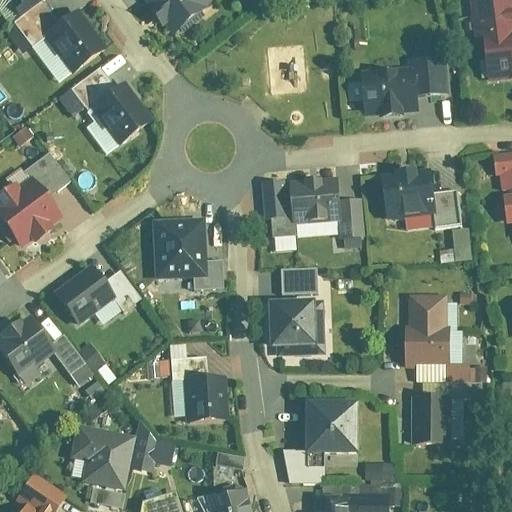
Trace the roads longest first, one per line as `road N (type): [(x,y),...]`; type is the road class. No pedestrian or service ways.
road 1 (residential): [(210,143),(290,150),(511,131)]
road 2 (residential): [(210,143),(0,305)]
road 3 (residential): [(210,143),(237,211),(255,384)]
road 4 (residential): [(101,0),(210,143)]
road 5 (residential): [(255,384),(395,384)]
road 6 (residential): [(255,384),(283,511)]
